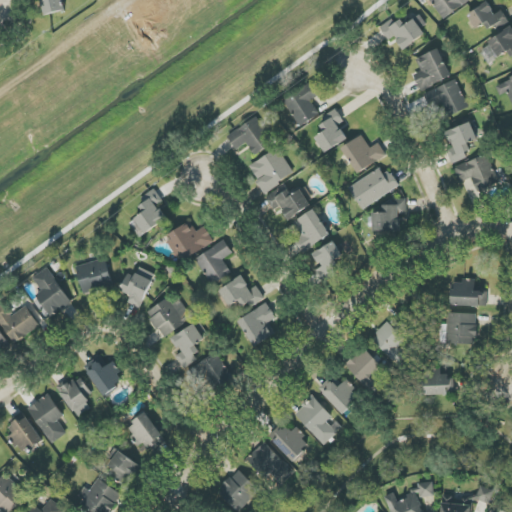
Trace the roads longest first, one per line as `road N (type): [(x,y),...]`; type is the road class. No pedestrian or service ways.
road 1 (residential): [(511,217),(448,234),(330,326),(200,455),(159,511)]
road 2 (residential): [(200,455),(102,330),(0,393)]
road 3 (residential): [(330,326),(227,193),(202,181)]
road 4 (residential): [(448,234),(400,102),(360,72)]
